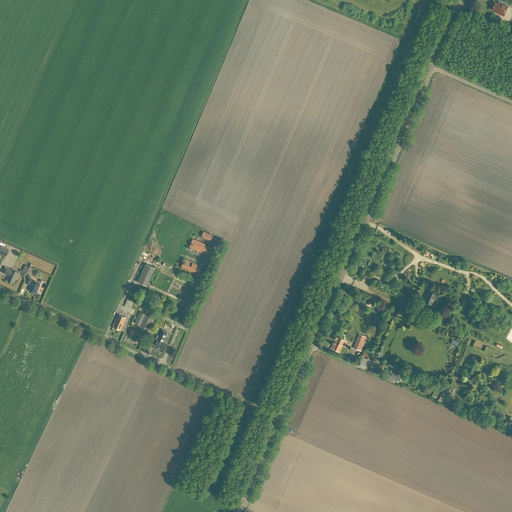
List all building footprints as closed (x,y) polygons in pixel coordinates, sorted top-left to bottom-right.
[(494,3),(491,9),(495,11),(495,12),(504,16),(508,7),(500,4),(500,5),(494,3)] [(203,231),(201,237),(210,241),(213,235),(203,231)] [(193,239),(189,247),(206,255),(210,246),(193,239)] [(0,253),(6,257),(9,250),(0,245),(0,253)] [(201,266),(185,259),(181,268),(198,275),(201,266)] [(138,283),(147,287),(155,268),(146,264),(138,283)] [(16,279),(19,272),(11,269),(4,266),(2,272),(8,275),(6,279),(8,280),(7,281),(11,283),(11,282),(13,283),(15,279),(16,279)] [(35,293),(39,284),(31,280),(27,289),(29,290),(28,291),(33,293),(33,292),(35,293)] [(424,302),(428,304),(428,306),(427,305),(425,311),(432,313),(434,308),(431,307),(436,294),(429,291),(426,298),(425,298),(424,302)] [(134,323),(149,330),(154,319),(140,312),(134,323)] [(120,329),(126,317),(118,314),(113,326),(114,326),(114,328),(119,330),(119,329),(120,329)] [(155,343),(154,345),(164,349),(167,342),(163,340),(164,338),(167,332),(162,329),(159,336),(158,339),(155,338),(153,342),(155,343)] [(359,334),(353,348),(361,351),(367,337),(359,334)] [(341,348),(344,341),(337,337),(334,344),(333,343),(331,348),(339,352),(341,348)] [(473,346),(486,351),(488,344),(476,340),(473,346)] [(399,381),(403,374),(392,369),(388,377),(397,382),(398,380),(399,381)]
